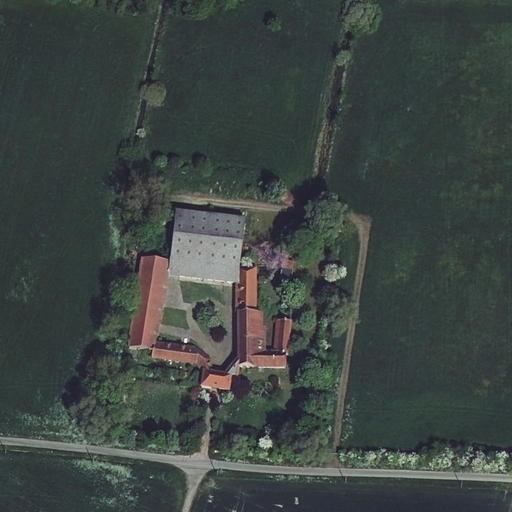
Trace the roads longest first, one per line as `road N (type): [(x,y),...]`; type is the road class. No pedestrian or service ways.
road 1 (unclassified): [(0,440),(281,471),(511,478)]
road 2 (track): [(331,472),(360,224),(344,213),(179,197)]
